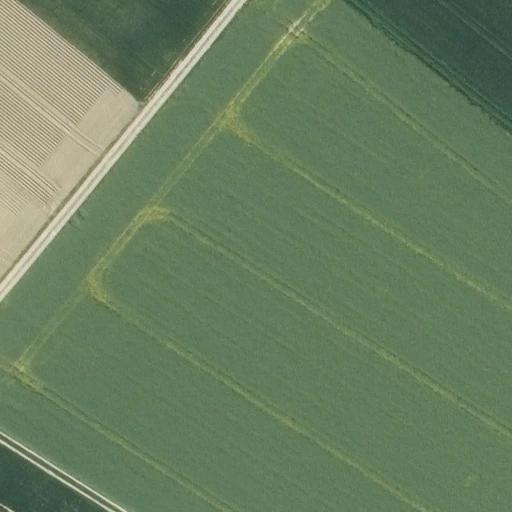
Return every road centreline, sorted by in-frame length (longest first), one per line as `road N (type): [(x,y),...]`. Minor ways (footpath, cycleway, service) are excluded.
road 1 (track): [(0,290),(237,0)]
road 2 (track): [(511,129),(353,0)]
road 3 (track): [(0,440),(111,511)]
